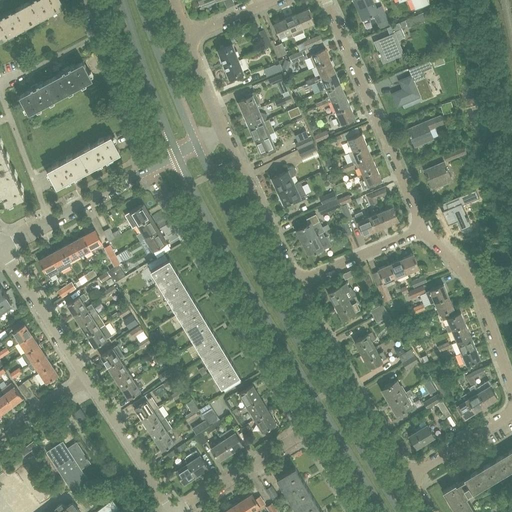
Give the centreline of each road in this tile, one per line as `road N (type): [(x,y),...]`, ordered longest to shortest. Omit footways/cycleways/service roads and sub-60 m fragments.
road 1 (tertiary): [(399,511),(266,287),(196,144)]
road 2 (tertiary): [(177,153),(385,511)]
road 3 (residential): [(149,168),(307,430)]
road 4 (residential): [(422,228),(326,0)]
road 5 (residential): [(408,478),(297,283)]
road 6 (residential): [(511,385),(477,290),(422,228)]
road 7 (residential): [(84,0),(149,168)]
road 8 (residential): [(297,283),(224,132)]
road 9 (tertiary): [(123,0),(177,153)]
road 10 (residential): [(174,511),(85,380)]
road 11 (tertiary): [(196,144),(137,0)]
road 12 (residential): [(85,380),(0,250)]
road 13 (residential): [(181,511),(307,430)]
road 14 (residential): [(49,223),(0,91)]
road 15 (residential): [(297,283),(422,228)]
road 16 (residential): [(408,478),(511,410)]
